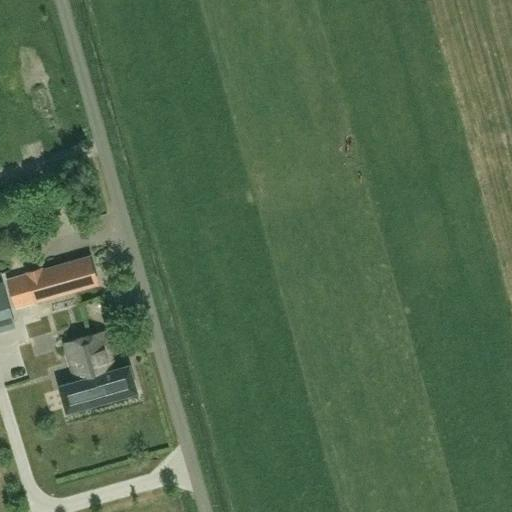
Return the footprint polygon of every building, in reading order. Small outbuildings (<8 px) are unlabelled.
[(98,281),(94,269),(91,256),(42,271),(41,268),(27,272),(35,300),(73,289),(98,281)] [(0,326),(14,322),(3,283),(0,283),(0,326)] [(87,322),(102,318),(98,302),(83,307),(87,322)] [(0,361),(12,397),(58,383),(38,321),(0,332),(0,361)] [(105,331),(90,335),(104,385),(110,383),(115,397),(136,392),(129,366),(115,370),(105,331)] [(104,385),(90,335),(62,342),(77,394),(82,393),(86,405),(115,397),(110,383),(104,385)]
